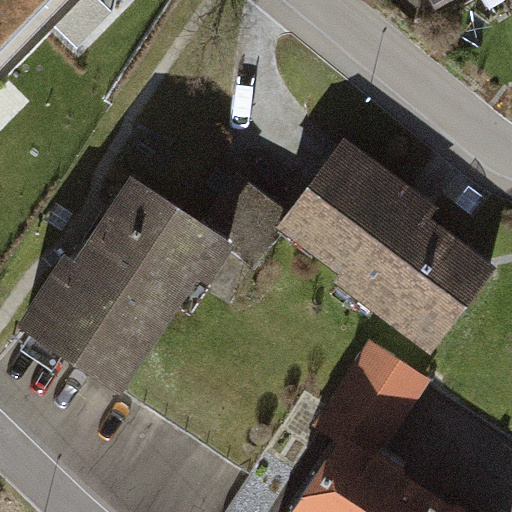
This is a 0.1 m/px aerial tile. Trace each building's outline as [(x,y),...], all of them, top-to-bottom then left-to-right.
[(0,0),(0,76),(52,24),(76,48),(120,3),(116,0),(0,0)] [(344,142),(275,235),(338,281),(333,288),(430,360),(495,272),(429,222),(437,211),(344,142)] [(245,247),(142,179),(85,265),(74,258),(25,332),(130,402),(210,282),(218,287),(245,247)] [(432,378),(370,338),(314,423),(335,437),(341,428),(382,455),(432,378)] [(286,511),(406,511),(426,483),(382,455),(341,428),(335,437),(286,511)] [(469,511),(426,483),(406,511),(469,511)]
